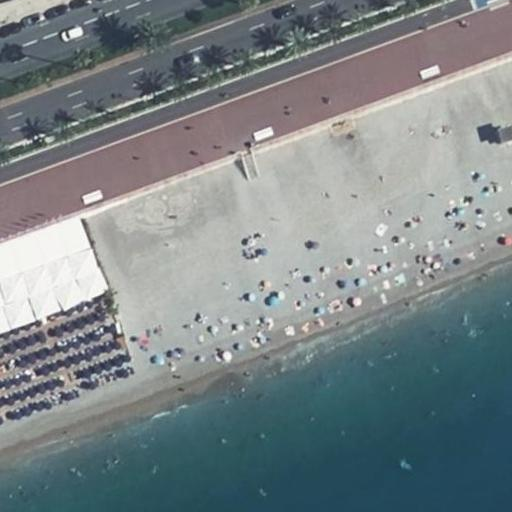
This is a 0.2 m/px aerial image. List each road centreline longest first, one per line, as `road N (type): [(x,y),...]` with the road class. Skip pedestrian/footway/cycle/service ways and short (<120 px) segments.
road 1 (primary): [(0,127),(352,0)]
road 2 (primary): [(164,0),(0,59)]
